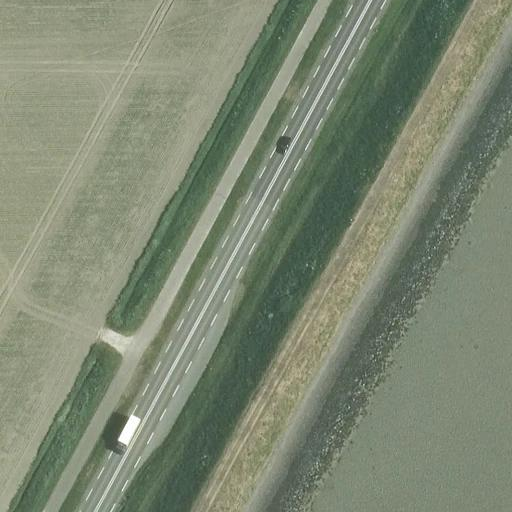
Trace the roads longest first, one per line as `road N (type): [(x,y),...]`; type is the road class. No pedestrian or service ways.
road 1 (track): [(482,0),(204,511)]
road 2 (primary): [(97,511),(372,0)]
road 3 (unclassified): [(324,0),(49,511)]
